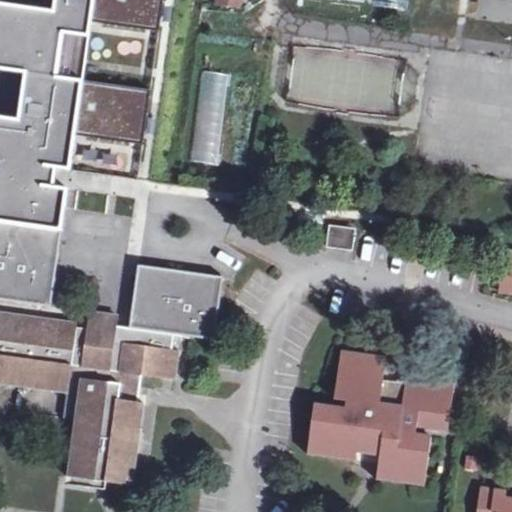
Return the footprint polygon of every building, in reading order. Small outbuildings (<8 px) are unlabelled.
[(161,32),(165,0),(59,0),(57,13),(0,4),(0,70),(70,81),(79,19),(94,22),(161,32)] [(85,83),(94,22),(79,19),(70,81),(85,83)] [(193,162),(220,164),(226,73),(199,71),(193,162)] [(327,228),(331,229),(355,232),(358,213),(330,208),(327,228)] [(0,300),(53,308),(64,231),(0,222),(0,300)] [(355,232),(331,229),(328,248),(353,252),(355,232)] [(185,339),(196,255),(140,247),(129,330),(124,330),(119,329),(120,318),(90,314),(88,335),(78,334),(78,326),(0,315),(0,383),(68,393),(65,421),(77,422),(70,479),(98,483),(99,477),(108,478),(107,484),(132,488),(145,405),(139,404),(131,403),(134,377),(143,378),(175,382),(179,352),(173,351),(175,338),(185,339)] [(209,257),(196,255),(185,339),(198,341),(209,257)] [(432,438),(417,436),(418,428),(449,432),(455,386),(407,380),(406,388),(384,385),(388,361),(344,355),(337,401),(347,403),(346,411),(316,407),(309,455),(358,462),(359,455),(381,458),(378,479),(425,486),(432,438)] [(140,393),(143,378),(134,377),(131,403),(139,404),(140,393)] [(478,511),(511,511),(511,501),(507,501),(508,494),(481,490),(478,511)]
